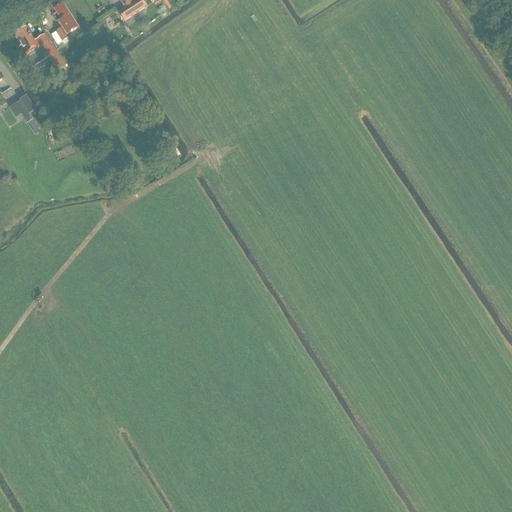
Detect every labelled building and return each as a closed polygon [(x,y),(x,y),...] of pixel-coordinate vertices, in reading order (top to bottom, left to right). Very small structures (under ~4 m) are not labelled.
[(123,22),(138,12),(147,6),(142,0),(138,0),(133,4),(130,0),(113,0),(114,0),(113,0),(118,0),(125,9),(118,14),(123,22)] [(165,0),(164,0),(162,1),(169,10),(172,8),(165,0)] [(69,34),(78,28),(63,5),(54,10),(69,34)] [(44,36),(34,43),(25,29),(14,36),(23,50),(21,51),(20,51),(25,59),(31,69),(47,59),(57,74),(65,69),(44,36)] [(62,43),(67,39),(61,29),(55,33),(62,43)] [(61,53),(76,44),(74,40),(58,49),(61,53)] [(27,97),(20,102),(29,116),(36,112),(27,97)] [(14,107),(10,109),(17,120),(21,117),(14,107)]
